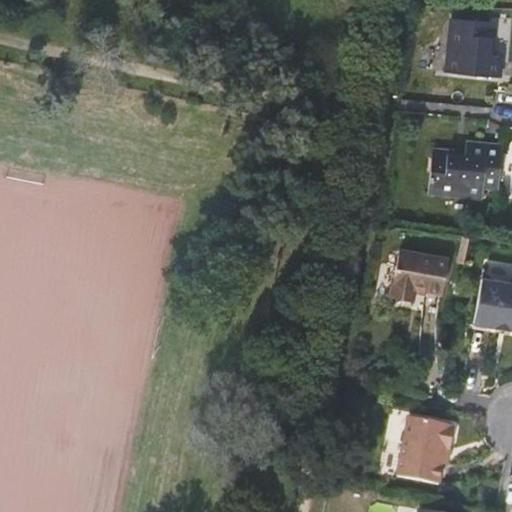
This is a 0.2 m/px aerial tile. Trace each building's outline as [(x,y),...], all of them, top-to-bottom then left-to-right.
[(490,54),(493,22),(449,17),(444,72),(498,76),(500,56),(490,54)] [(497,188),(501,144),(465,141),(463,151),(430,148),(426,193),(481,198),(482,187),(497,188)] [(448,261),(400,251),(391,292),(413,297),(415,289),(442,295),(448,261)] [(511,284),(480,279),(472,323),(511,330),(511,284)] [(413,297),(391,292),(390,296),(412,301),(413,297)] [(448,425),(401,416),(390,475),(437,484),(441,464),(444,448),(449,449),(452,429),(448,428),(448,425)]
